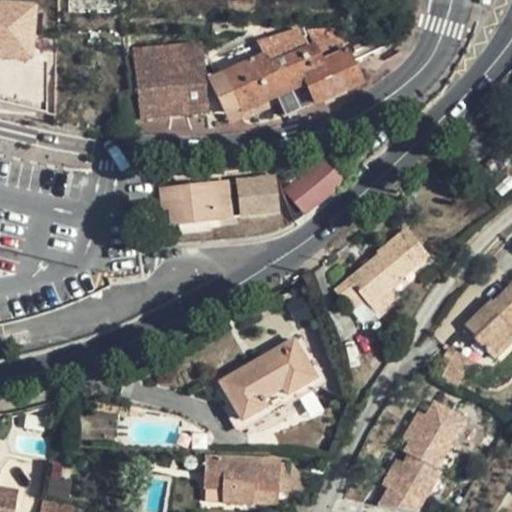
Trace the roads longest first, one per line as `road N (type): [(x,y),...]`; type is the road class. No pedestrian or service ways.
road 1 (tertiary): [(511,39),(426,134),(263,270),(137,339),(0,378)]
road 2 (residential): [(451,0),(418,71),(351,118),(287,139),(107,150),(0,126)]
road 3 (residential): [(323,511),(335,457),(471,251),(511,210)]
